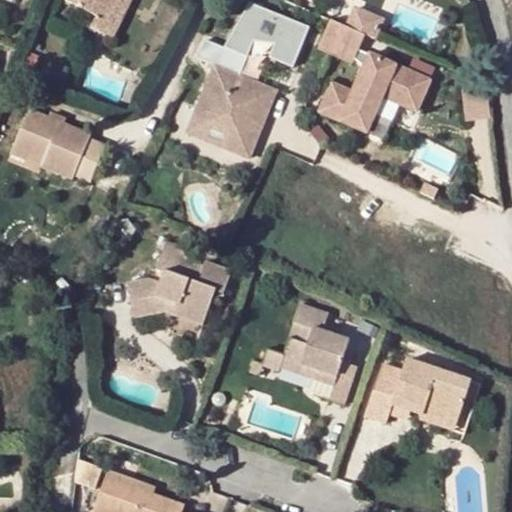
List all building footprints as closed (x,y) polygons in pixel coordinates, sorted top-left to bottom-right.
[(64,0),(96,17),(103,20),(114,0),(64,0)] [(130,0),(114,0),(103,20),(96,17),(90,27),(111,38),(130,0)] [(244,1),(219,46),(241,55),(248,38),(269,41),(264,54),(288,64),(297,39),(299,25),(278,23),(279,14),(244,1)] [(361,11),(352,6),(344,26),(353,30),(361,11)] [(361,11),(353,30),(357,31),(371,38),(379,18),(361,11)] [(304,24),(279,14),(278,23),(299,25),(297,39),(304,24)] [(324,17),(312,45),(345,58),(357,31),(353,30),(344,26),(324,17)] [(219,46),(211,66),(233,75),(241,55),(219,46)] [(324,79),(311,108),(369,133),(385,97),(419,112),(433,81),(362,50),(345,88),(324,79)] [(233,75),(209,65),(190,114),(227,128),(219,147),(244,157),(255,129),(246,126),(249,117),(258,120),(271,89),(233,75)] [(490,99),(467,100),(468,118),(491,116),(490,99)] [(90,134),(63,123),(49,117),(28,109),(13,147),(44,160),(41,167),(71,179),(73,175),(88,181),(104,145),(88,138),(90,134)] [(52,111),(49,117),(63,123),(65,117),(52,111)] [(183,132),(219,147),(227,128),(190,114),(183,132)] [(255,129),(258,120),(249,117),(246,126),(255,129)] [(10,154),(41,167),(44,160),(13,147),(10,154)] [(155,269),(162,272),(180,277),(185,262),(161,253),(155,269)] [(201,268),(185,262),(180,277),(162,272),(158,285),(145,281),(125,285),(132,318),(164,312),(199,325),(213,290),(222,293),(229,272),(203,263),(201,268)] [(285,338),(278,358),(313,370),(310,380),(330,387),(346,342),(320,333),(325,315),(297,305),(291,323),(300,326),(295,342),(285,338)] [(300,326),(291,323),(285,338),(295,342),(300,326)] [(381,394),(410,407),(414,398),(420,400),(417,405),(445,418),(463,379),(402,350),(381,394)] [(275,368),(310,380),(313,370),(278,358),(275,368)] [(410,407),(408,412),(440,427),(445,418),(417,405),(420,400),(414,398),(410,407)] [(101,468),(85,462),(78,483),(93,489),(101,468)] [(138,491),(140,483),(106,470),(90,511),(179,511),(180,507),(150,495),(138,491)] [(152,487),(140,483),(138,491),(150,495),(152,487)]
